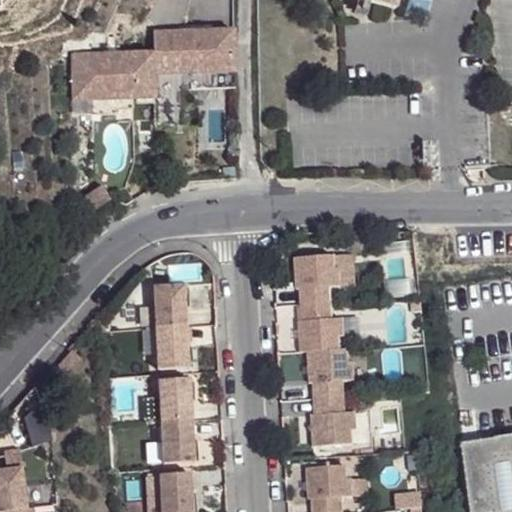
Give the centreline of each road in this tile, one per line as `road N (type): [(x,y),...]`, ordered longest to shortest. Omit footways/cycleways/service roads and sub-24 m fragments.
road 1 (unclassified): [(0,370),(125,244),(160,222),(253,210)]
road 2 (unclassified): [(253,210),(511,206)]
road 3 (unclassified): [(253,210),(246,0)]
